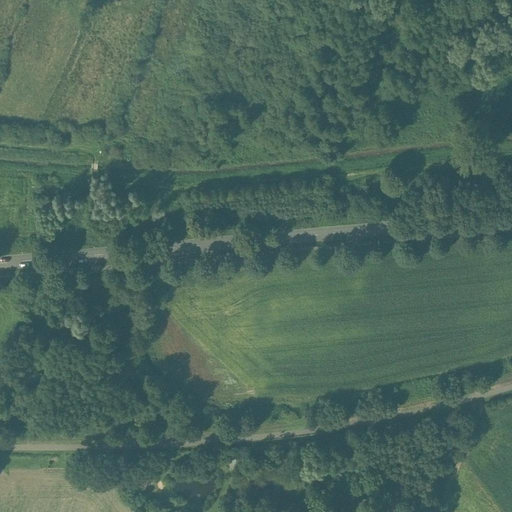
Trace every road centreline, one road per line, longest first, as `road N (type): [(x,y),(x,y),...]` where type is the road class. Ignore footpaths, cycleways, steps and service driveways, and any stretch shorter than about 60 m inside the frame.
road 1 (primary): [(511,217),(0,263)]
road 2 (track): [(511,157),(179,193),(98,187),(95,176)]
road 3 (track): [(318,247),(329,152),(353,82)]
road 4 (track): [(436,511),(474,397)]
